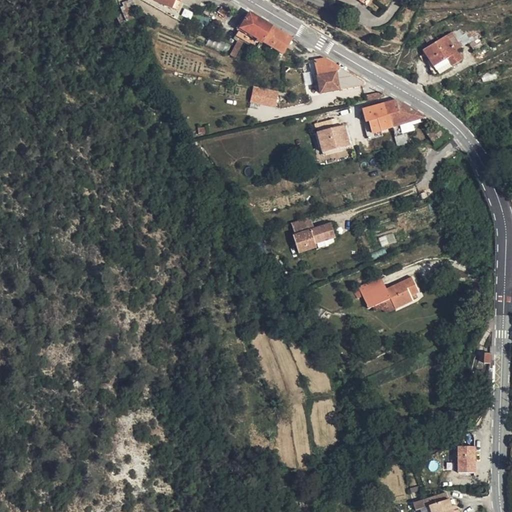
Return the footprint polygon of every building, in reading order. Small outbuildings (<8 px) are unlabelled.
[(187,0),(160,0),(159,4),(151,2),(147,15),(173,23),(175,14),(182,17),(187,0)] [(179,25),(182,17),(175,14),(173,23),(179,25)] [(235,26),(240,20),(235,17),(231,23),(235,26)] [(257,58),(261,51),(270,38),(248,24),(239,37),(244,41),(239,49),(244,52),(257,58)] [(281,63),(291,50),(270,38),(261,51),(281,63)] [(443,41),(419,55),(431,71),(425,75),(431,82),(458,64),(443,41)] [(228,66),(230,68),(234,70),(244,52),(239,49),(228,66)] [(360,96),(362,93),(323,70),(312,73),(313,85),(309,85),(311,93),(316,93),(318,101),(360,96)] [(262,98),(252,96),(249,110),(259,112),(262,98)] [(276,101),(262,98),(259,112),(274,115),(276,101)] [(421,127),(420,124),(395,112),(383,115),(390,137),(421,127)] [(368,144),(390,137),(383,115),(361,120),(368,144)] [(314,124),(316,131),(334,125),(332,118),(314,124)] [(441,143),(432,135),(424,143),(433,153),(441,143)] [(344,137),(316,143),(321,163),(349,155),(344,137)] [(320,255),(341,248),(338,235),(298,248),(303,265),(321,260),(320,255)] [(343,256),(341,248),(320,255),(321,260),(322,263),(343,256)] [(391,312),(397,322),(414,313),(411,307),(420,304),(412,290),(400,294),(396,285),(375,294),(384,315),(391,312)] [(388,326),(397,322),(391,312),(384,315),(383,315),(388,326)] [(457,446),(457,472),(476,472),(476,445),(457,446)] [(452,511),(448,499),(423,507),(424,511),(454,511),(455,511),(453,511),(452,511)]
